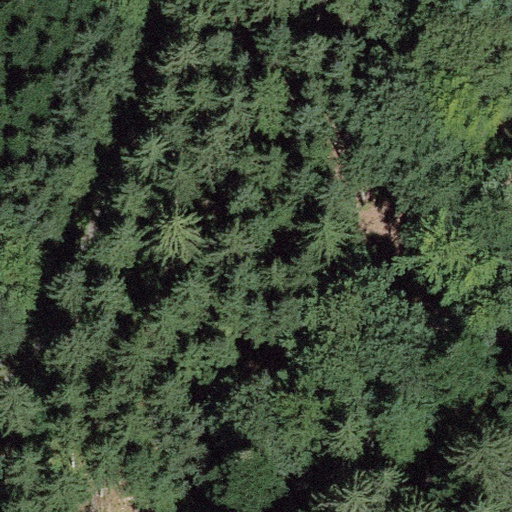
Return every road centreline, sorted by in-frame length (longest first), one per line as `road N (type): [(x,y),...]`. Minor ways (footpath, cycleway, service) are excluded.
road 1 (track): [(160,0),(151,109),(112,218),(40,343),(0,386)]
road 2 (track): [(511,461),(363,511)]
